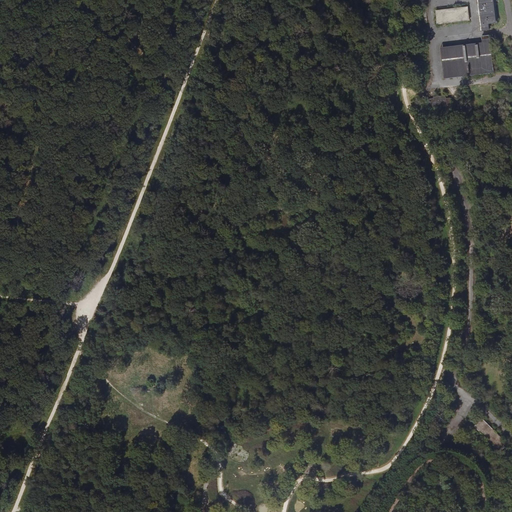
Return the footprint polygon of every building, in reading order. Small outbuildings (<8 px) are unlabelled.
[(476,0),(480,31),(489,30),(488,24),(496,23),(492,0),(476,0)] [(467,7),(435,11),(437,24),(469,20),(467,7)] [(458,46),(462,78),(494,74),(489,36),(481,37),(482,43),(458,46)] [(444,80),(462,78),(458,46),(440,48),(444,80)] [(435,99),(427,100),(428,110),(436,109),(436,108),(449,106),(449,99),(445,99),(444,96),(435,97),(435,99)] [(98,374),(94,382),(100,385),(104,378),(98,374)] [(504,442),(482,419),(475,426),(487,440),(485,441),(494,450),(496,448),(497,449),(504,442)]
